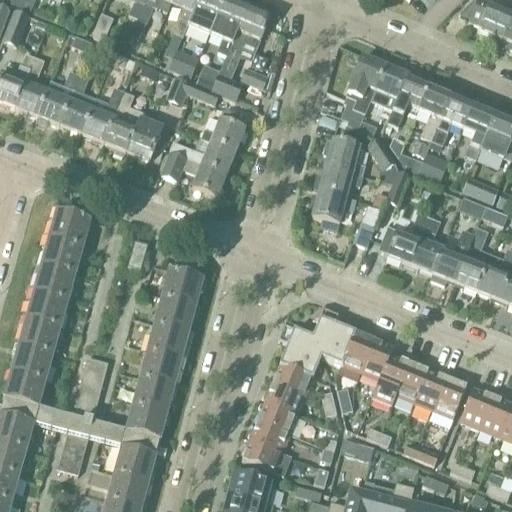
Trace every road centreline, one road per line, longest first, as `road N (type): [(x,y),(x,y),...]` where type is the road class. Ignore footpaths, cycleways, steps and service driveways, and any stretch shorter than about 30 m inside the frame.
road 1 (residential): [(241,252),(170,511)]
road 2 (residential): [(511,360),(263,262)]
road 3 (residential): [(263,262),(334,13)]
road 4 (residential): [(310,3),(241,252)]
road 5 (residential): [(197,511),(263,262)]
road 6 (residential): [(241,252),(16,168)]
road 7 (residential): [(511,89),(334,13)]
